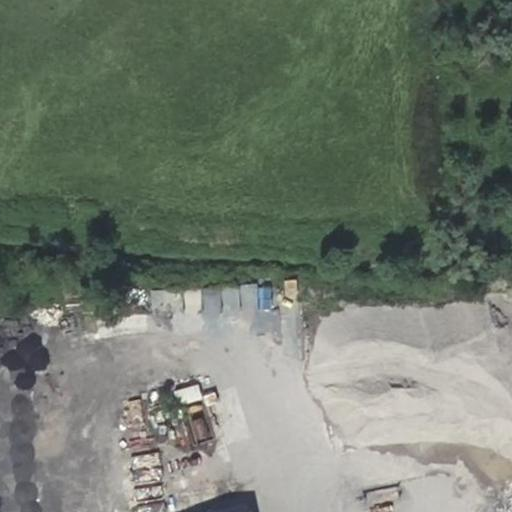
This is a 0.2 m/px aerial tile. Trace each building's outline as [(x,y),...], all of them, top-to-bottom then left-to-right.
[(226,304),(258,306),(260,283),(227,281),(226,304)] [(148,289),(152,317),(186,313),(183,285),(148,289)] [(278,332),(281,310),(258,307),(255,330),(278,332)] [(180,402),(204,396),(200,381),(176,387),(180,402)] [(367,424),(396,420),(393,396),(363,400),(367,424)] [(196,439),(209,435),(204,415),(190,419),(196,439)]
